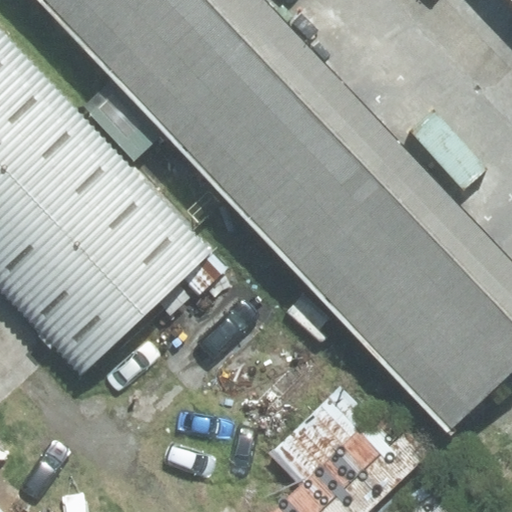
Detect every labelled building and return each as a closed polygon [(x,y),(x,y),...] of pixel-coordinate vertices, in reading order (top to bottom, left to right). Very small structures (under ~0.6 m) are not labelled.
[(511,404),(511,258),(269,0),(39,0),(462,451),(511,404)] [(511,0),(478,0),(511,36),(511,0)] [(207,275),(0,54),(0,314),(77,396),(207,275)] [(351,379),(284,445),(313,475),(275,511),(375,511),(442,448),(394,399),(369,397),(351,379)] [(21,511),(0,488),(0,511),(21,511)]
